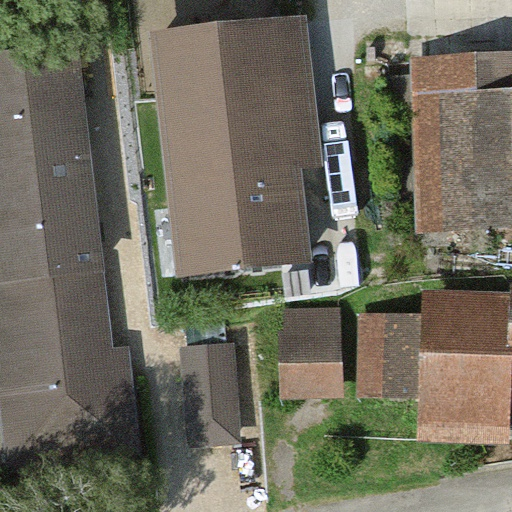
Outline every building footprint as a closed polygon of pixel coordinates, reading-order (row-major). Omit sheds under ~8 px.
[(292,36),(159,50),(187,311),(319,297),(292,36)] [(511,54),(423,57),(426,232),(511,229),(511,54)] [(125,411),(91,114),(0,124),(0,260),(19,423),(125,411)] [(511,301),(432,298),(431,324),(366,321),(363,398),(354,398),(355,367),(342,367),(344,316),(291,314),(287,410),(422,415),(421,451),(511,454),(511,301)] [(233,354),(182,359),(193,468),(244,462),(233,354)]
